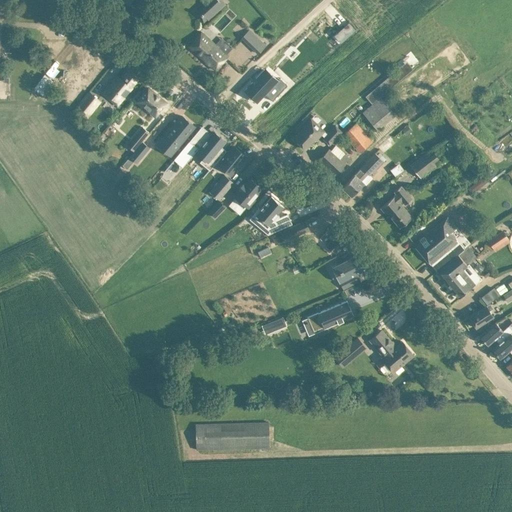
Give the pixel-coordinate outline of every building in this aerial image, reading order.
[(204,4),(194,12),(203,22),(206,19),(208,21),(225,5),(220,0),(205,0),(203,2),(204,4)] [(308,40),(299,49),(311,63),(330,46),(313,27),(304,36),(308,40)] [(202,31),(189,46),(215,70),(230,53),(229,52),(232,48),(221,38),(216,44),(202,31)] [(266,46),(255,34),(247,41),(258,53),(266,46)] [(86,40),(72,59),(82,66),(74,76),(84,83),(97,67),(88,60),(97,48),(86,40)] [(365,95),(371,103),(412,68),(406,61),(365,95)] [(138,79),(128,70),(121,78),(119,77),(118,79),(115,77),(102,93),(117,106),(132,88),(132,87),(138,79)] [(265,71),(244,90),(256,103),(265,95),(272,102),(287,89),(280,81),(279,82),(278,82),(276,84),(265,71)] [(148,87),(137,101),(155,116),(167,103),(148,87)] [(87,116),(100,100),(89,91),(76,107),(87,116)] [(377,130),(402,108),(387,91),(362,112),(377,130)] [(182,116),(161,141),(173,152),(194,126),(182,116)] [(329,145),(342,131),(335,125),(327,134),(310,118),(302,127),(303,128),(293,138),(306,149),(315,139),(316,140),(321,135),(324,137),(323,138),(329,145)] [(343,134),(347,139),(359,153),(372,141),(372,140),(373,138),(370,135),(369,136),(356,122),(343,134)] [(143,127),(131,140),(138,145),(149,132),(143,127)] [(214,130),(198,149),(204,154),(204,155),(205,156),(201,160),(211,169),(217,161),(227,149),(222,145),(225,141),(221,137),(222,136),(214,130)] [(142,141),(129,157),(134,161),(137,163),(150,148),(142,141)] [(229,151),(227,149),(217,161),(231,174),(246,156),(234,146),(229,151)] [(321,164),(333,175),(340,168),(349,158),(336,146),(332,151),(329,149),(318,161),(321,164)] [(433,151),(428,155),(426,152),(410,164),(420,178),(436,166),(434,162),(439,158),(433,151)] [(351,196),(358,189),(364,183),(366,184),(372,178),(369,174),(383,160),(375,153),(355,174),(355,173),(342,187),(351,196)] [(484,171),(477,161),(469,166),(476,177),(484,171)] [(233,182),(224,175),(209,192),(219,200),(233,182)] [(484,176),(476,182),(480,187),(488,181),(484,176)] [(238,190),(234,196),(235,197),(246,206),(248,208),(254,201),(255,199),(253,198),(262,188),(249,177),(244,183),(243,183),(238,189),(238,190)] [(393,191),(396,194),(380,207),(388,216),(389,215),(400,227),(413,216),(403,205),(412,197),(401,185),(393,191)] [(258,208),(249,219),(268,235),(292,224),(287,214),(280,217),(278,214),(284,207),(271,196),(260,209),(258,208)] [(218,200),(207,211),(214,218),(225,207),(218,200)] [(414,244),(437,272),(464,249),(464,248),(467,245),(470,243),(456,226),(448,216),(414,244)] [(305,220),(283,229),(287,240),(309,230),(305,220)] [(325,234),(326,233),(332,239),(326,245),(335,254),(340,249),(343,252),(353,242),(339,228),(336,231),(331,227),(325,233),(325,234)] [(508,238),(502,230),(487,240),(493,249),(508,238)] [(277,233),(271,236),(275,245),(281,242),(281,240),(283,239),(280,233),(278,234),(277,233)] [(477,257),(467,245),(464,248),(464,249),(437,272),(459,298),(482,278),(469,263),(477,257)] [(356,254),(331,267),(339,282),(368,267),(356,254)] [(511,288),(503,295),(507,302),(511,299),(511,288)] [(347,300),(307,317),(307,318),(314,333),(343,320),(343,319),(353,315),(347,300)] [(485,306),(469,317),(476,327),(489,319),(492,317),(489,311),(493,309),(490,304),(485,306)] [(282,317),(275,319),(279,328),(286,325),(282,317)] [(310,340),(303,325),(298,327),(295,321),(281,328),(283,333),(278,335),(286,351),(310,340)] [(511,328),(509,325),(503,331),(495,322),(479,335),(488,345),(495,339),(499,343),(510,333),(511,331),(511,328)] [(226,325),(219,330),(221,333),(224,337),(231,332),(230,331),(226,325)] [(381,358),(393,372),(413,354),(402,341),(395,347),(381,330),(370,339),(383,356),(381,358)] [(491,350),(500,359),(509,351),(511,354),(511,335),(510,333),(499,343),(491,350)] [(269,421),(195,423),(195,424),(195,428),(195,429),(195,431),(196,450),(269,448),(269,426),(269,421)]
